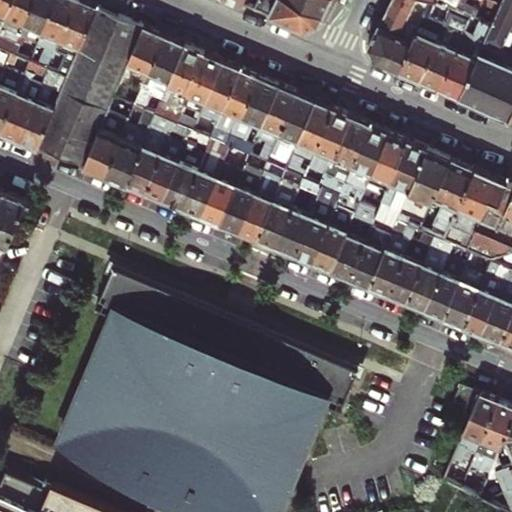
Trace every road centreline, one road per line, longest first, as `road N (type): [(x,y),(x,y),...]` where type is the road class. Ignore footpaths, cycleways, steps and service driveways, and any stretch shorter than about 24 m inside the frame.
road 1 (residential): [(0,157),(511,370)]
road 2 (tertiary): [(328,65),(511,140)]
road 3 (tertiary): [(173,0),(328,65)]
